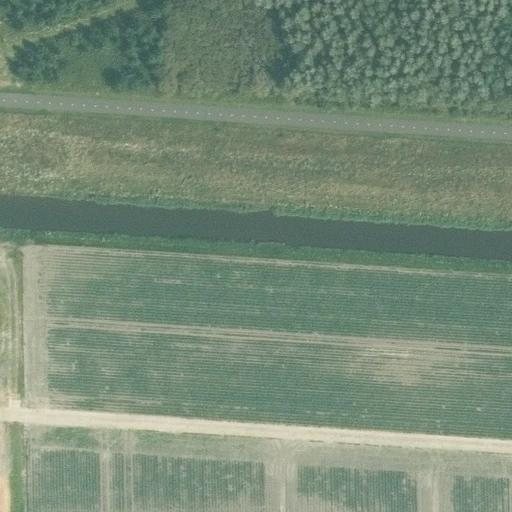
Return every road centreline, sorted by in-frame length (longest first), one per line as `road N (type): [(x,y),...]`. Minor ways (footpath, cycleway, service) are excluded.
road 1 (track): [(511,450),(0,417)]
road 2 (track): [(0,176),(511,208)]
